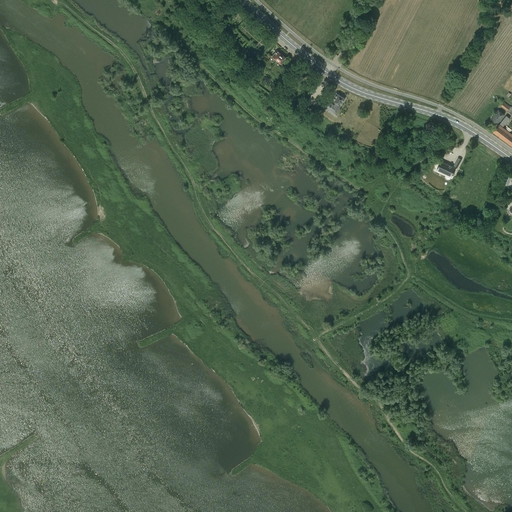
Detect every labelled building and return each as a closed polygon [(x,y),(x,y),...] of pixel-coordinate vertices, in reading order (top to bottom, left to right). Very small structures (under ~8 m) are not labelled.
[(276,60),(281,54),(277,50),(271,56),(276,60)] [(281,54),(276,60),(281,64),(286,58),(281,54)] [(268,70),(262,65),(260,67),(261,68),(259,70),(264,74),(268,70)] [(336,93),(332,100),(333,101),(335,102),(333,105),(328,102),(326,106),(335,113),(344,99),(336,93)] [(510,107),(504,102),(501,106),(511,114),(511,107),(511,106),(510,107)] [(504,115),(497,110),(490,119),(497,124),(504,115)] [(511,134),(499,124),(493,132),(511,146),(511,134)] [(462,159),(458,157),(453,166),(441,161),(437,168),(448,173),(447,175),(450,177),(451,174),(452,175),(455,168),(457,168),(462,159)]
